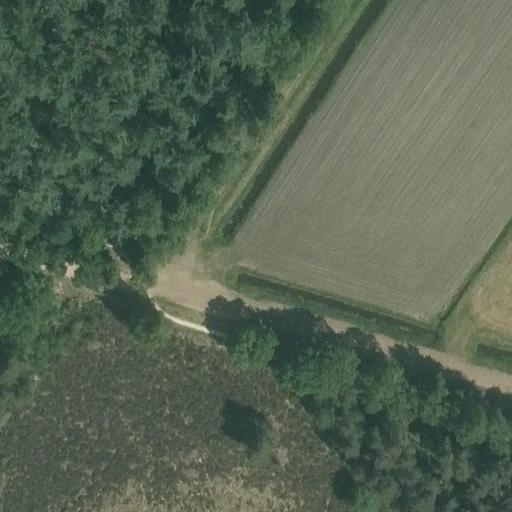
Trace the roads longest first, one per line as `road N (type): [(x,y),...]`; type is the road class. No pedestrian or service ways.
road 1 (track): [(0,249),(511,379)]
road 2 (track): [(353,0),(166,288)]
